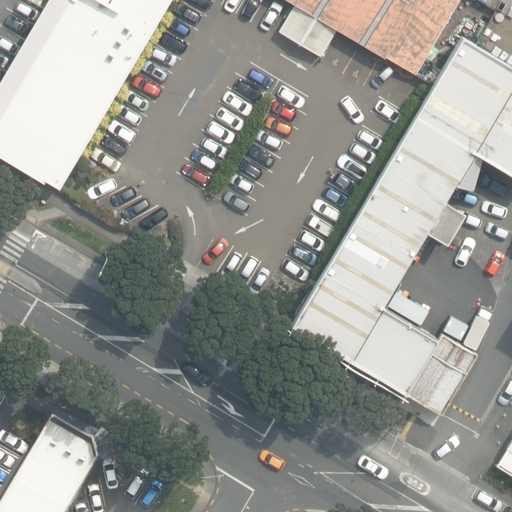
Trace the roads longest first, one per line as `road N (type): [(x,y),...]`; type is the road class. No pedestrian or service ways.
road 1 (secondary): [(287,435),(0,267)]
road 2 (secondary): [(415,511),(287,435)]
